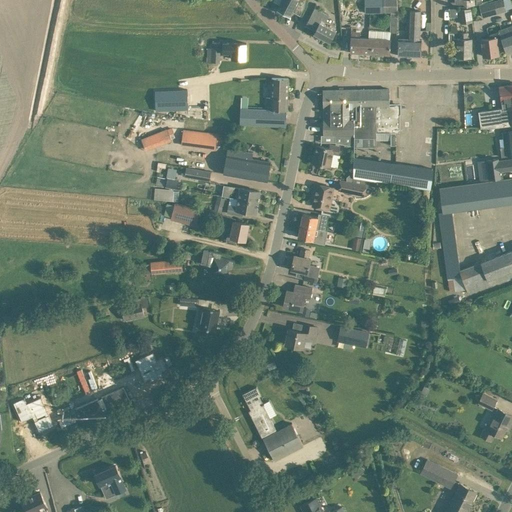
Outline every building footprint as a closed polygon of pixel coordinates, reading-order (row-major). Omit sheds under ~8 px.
[(281,0),(277,9),(289,15),(292,11),(300,15),(304,7),(306,0),(281,0)] [(385,13),(384,0),(365,0),(366,13),(385,13)] [(396,0),(384,0),(385,13),(397,12),(396,0)] [(503,0),(496,0),(493,1),(496,11),(506,9),(503,0)] [(482,15),(496,11),(493,1),(479,5),(482,15)] [(315,8),(305,25),(315,30),(314,33),(330,41),(336,30),(324,24),(329,15),(324,13),(315,8)] [(473,21),(470,9),(463,8),(458,9),(459,16),(460,23),(473,21)] [(420,39),(421,11),(410,10),(408,38),(399,38),(398,55),(421,56),(422,39),(420,39)] [(511,51),(511,25),(499,30),(499,31),(505,49),(507,53),(511,51)] [(368,46),(369,30),(368,37),(360,37),(360,32),(351,31),(351,36),(350,52),(372,53),(373,46),(368,46)] [(389,39),(390,32),(390,31),(369,30),(368,46),(373,46),(372,53),(390,54),(391,39),(389,39)] [(482,39),(484,56),(499,54),(498,50),(505,49),(499,31),(495,32),(496,37),(482,39)] [(457,38),(456,57),(471,57),(472,38),(467,38),(467,32),(460,32),(460,38),(457,38)] [(208,48),(207,61),(220,62),(220,42),(212,42),(212,48),(208,48)] [(247,43),(232,42),(232,43),(223,42),(223,52),(232,53),(232,58),(246,59),(247,43)] [(272,77),(272,78),(271,97),(266,97),(265,109),(241,108),(240,124),(286,126),(287,110),(288,78),(272,77)] [(492,125),(493,127),(503,126),(511,124),(511,84),(500,86),(503,107),(479,111),(481,127),(492,125)] [(324,119),(330,119),(330,135),(335,135),(354,135),(354,137),(376,137),(376,132),(400,132),(400,113),(399,113),(399,105),(399,104),(398,104),(398,105),(390,105),(390,89),(323,90),(324,119)] [(215,122),(219,102),(187,96),(183,116),(215,122)] [(172,127),(147,137),(150,147),(171,139),(170,135),(174,134),(172,127)] [(215,150),(216,143),(225,145),(226,135),(184,129),(182,145),(215,150)] [(511,156),(511,130),(508,131),(502,132),(504,146),(500,147),(501,156),(511,155),(511,156)] [(354,135),(335,135),(335,142),(354,146),(354,137),(354,135)] [(317,145),(313,162),(330,166),(332,153),(338,154),(339,146),(330,144),(330,147),(317,145)] [(224,173),(267,181),(271,161),(252,158),(253,152),(228,148),(224,173)] [(470,162),(473,182),(483,181),(483,180),(503,178),(502,170),(511,169),(511,158),(498,160),(498,158),(487,159),(487,160),(470,162)] [(396,163),(393,162),(390,182),(430,188),(433,168),(429,168),(396,163)] [(187,167),(185,177),(209,181),(211,171),(187,167)] [(176,169),(169,168),(165,187),(177,189),(179,180),(174,179),(176,169)] [(374,188),(376,180),(353,177),(353,182),(366,184),(365,187),(374,188)] [(452,211),(511,202),(511,182),(511,178),(483,182),(483,181),(473,182),(473,184),(440,188),(443,211),(439,212),(443,242),(456,240),(452,211)] [(374,189),(374,188),(365,187),(366,184),(352,181),(339,179),(337,190),(364,196),(365,187),(374,189)] [(313,205),(322,207),(321,213),(337,216),(339,206),(335,199),(332,199),(331,199),(333,187),(315,183),(314,190),(316,190),(315,196),(313,205)] [(231,191),(230,197),(258,201),(260,190),(240,187),(232,186),(231,191)] [(174,189),(154,188),(154,199),(177,201),(178,191),(174,191),(174,189)] [(218,196),(214,210),(221,212),(225,198),(218,196)] [(256,213),(258,201),(230,197),(228,212),(242,215),(243,210),(256,213)] [(171,219),(196,226),(200,209),(176,203),(175,205),(167,203),(164,215),(172,217),(171,219)] [(300,225),(316,228),(317,222),(325,224),(326,218),(318,217),(318,216),(303,213),(300,225)] [(245,240),(249,223),(234,220),(231,233),(227,233),(226,242),(236,244),(237,238),(245,240)] [(364,229),(365,222),(357,220),(356,228),(364,229)] [(314,234),(316,228),(300,225),(298,237),(313,240),(313,239),(321,241),(322,236),(314,234)] [(354,236),(353,243),(360,244),(361,237),(354,236)] [(360,249),(366,251),(369,239),(363,237),(360,249)] [(416,250),(426,250),(426,239),(416,238),(416,250)] [(511,250),(460,270),(456,240),(443,242),(448,278),(450,291),(467,289),(468,292),(511,275),(511,250)] [(291,269),(305,272),(304,278),(316,281),(319,267),(309,265),(311,258),(308,258),(310,249),(302,248),(300,256),(294,255),(291,269)] [(210,250),(204,249),(200,263),(207,264),(208,255),(213,256),(210,273),(227,276),(228,267),(233,268),(235,260),(221,257),(222,253),(210,250)] [(151,263),(152,274),(181,271),(180,260),(151,263)] [(283,306),(302,310),(303,307),(306,295),(311,296),(312,287),(295,284),(294,291),(287,289),(283,306)] [(372,285),(371,294),(384,295),(385,286),(372,285)] [(198,304),(198,298),(181,296),(180,304),(197,306),(198,304)] [(121,302),(124,320),(144,316),(140,298),(121,302)] [(220,309),(204,306),(200,305),(195,325),(216,330),(220,309)] [(303,307),(302,310),(301,315),(309,316),(309,313),(310,308),(303,307)] [(285,343),(303,347),(305,338),(315,341),(318,327),(305,324),(303,331),(289,328),(285,343)] [(337,340),(355,344),(366,346),(369,331),(341,325),(337,340)] [(140,357),(150,381),(169,373),(167,368),(172,366),(167,354),(161,357),(158,349),(140,357)] [(497,399),(483,392),(479,390),(477,394),(481,396),(478,402),(492,409),(497,399)] [(16,400),(25,420),(35,416),(41,430),(56,423),(43,395),(29,401),(26,396),(16,400)] [(251,414),(263,437),(276,431),(258,395),(247,401),(253,413),(251,414)] [(511,414),(499,408),(491,422),(488,429),(485,428),(481,436),(491,440),(494,433),(502,437),(508,425),(509,426),(511,420),(511,414)] [(292,423),(276,431),(263,437),(275,460),(303,445),(292,423)] [(421,472),(451,487),(457,474),(427,459),(421,472)] [(116,465),(95,474),(100,484),(111,479),(116,492),(126,488),(120,475),(116,465)] [(466,511),(476,491),(460,483),(445,511),(466,511)] [(37,511),(36,511),(49,511),(47,507),(40,492),(24,500),(28,511),(35,508),(36,511),(37,511)] [(301,505),(304,511),(323,511),(316,497),(301,505)]
